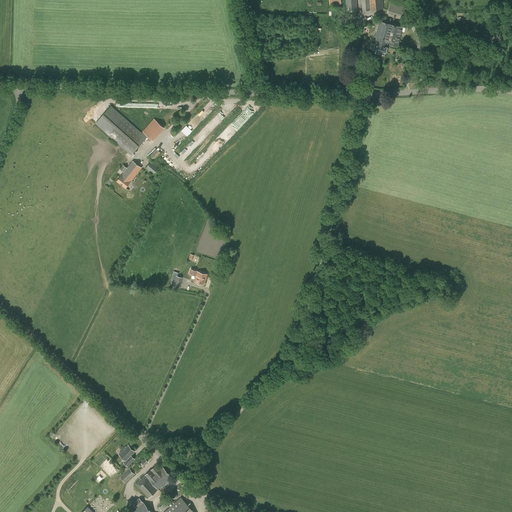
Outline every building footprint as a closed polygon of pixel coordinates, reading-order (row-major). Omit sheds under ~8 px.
[(345,0),(346,12),(358,11),(356,0),(345,0)] [(382,0),(361,0),(362,10),(383,9),(382,0)] [(387,47),(387,44),(388,40),(393,25),(379,21),(375,37),(377,37),(375,44),(374,43),(374,44),(371,43),(370,48),(373,49),(386,53),(387,47)] [(405,28),(393,25),(388,40),(387,44),(398,47),(402,31),(404,32),(405,28)] [(131,156),(147,138),(111,106),(95,124),(131,156)] [(143,132),(148,136),(152,140),(164,127),(154,119),(143,132)] [(154,160),(161,153),(156,148),(149,156),(154,160)] [(152,160),(145,168),(153,175),(160,167),(152,160)] [(131,182),(142,168),(132,161),(127,168),(123,165),(120,169),(123,172),(121,174),(121,175),(116,181),(126,188),(131,182)] [(207,275),(197,271),(190,269),(189,274),(196,276),(194,282),(204,285),(207,275)] [(181,283),(182,278),(177,276),(174,287),(179,288),(181,283)] [(135,451),(128,445),(126,447),(125,447),(121,451),(122,452),(120,454),(126,460),(124,462),(128,466),(131,462),(127,459),(135,451)] [(157,488),(168,479),(162,472),(165,469),(162,467),(160,469),(156,465),(145,475),(146,475),(149,479),(157,488)] [(125,483),(134,474),(129,468),(119,477),(125,483)] [(149,498),(158,490),(144,475),(135,484),(149,498)] [(194,511),(181,497),(163,511),(194,511)] [(152,511),(139,498),(133,503),(137,508),(133,511),(152,511)] [(162,511),(169,507),(165,502),(159,508),(162,511)]
